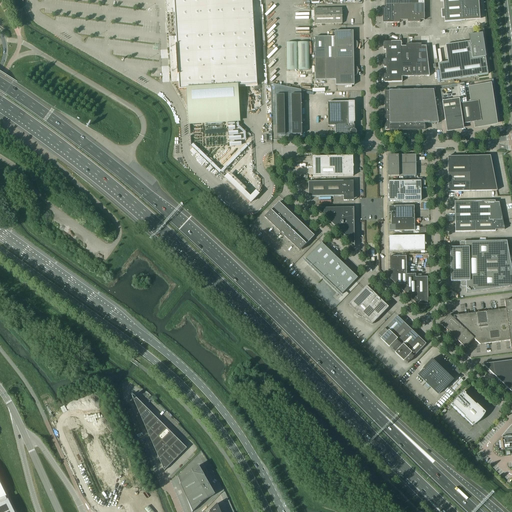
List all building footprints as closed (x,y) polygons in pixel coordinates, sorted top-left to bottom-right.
[(188,89),(189,119),(238,117),(236,86),(257,85),(252,0),(173,0),(176,48),(172,48),(173,54),(174,72),(178,71),(179,90),(188,89)] [(480,19),(478,0),(440,0),(441,2),(443,2),(444,10),(441,10),(442,18),(444,18),(445,22),(480,19)] [(403,4),(393,5),(393,23),(399,22),(399,20),(403,20),(403,4)] [(403,4),(403,20),(407,20),(407,22),(414,22),(414,4),(403,4)] [(414,4),(414,22),(420,22),(420,20),(424,20),(424,4),(418,4),(414,4)] [(382,9),(383,23),(393,23),(393,5),(384,5),(384,9),(382,9)] [(314,9),(314,24),(342,24),(342,8),(314,9)] [(335,37),(335,45),(358,45),(358,43),(357,42),(355,40),(354,40),(351,40),(351,31),(334,31),(335,37)] [(445,45),(448,62),(438,63),(441,81),(488,74),(482,33),(469,35),(470,41),(445,45)] [(315,37),(315,59),(325,58),(325,37),(315,37)] [(325,37),(325,58),(335,58),(335,48),(335,45),(335,37),(325,37)] [(386,50),(386,55),(401,54),(401,48),(401,46),(401,41),(383,42),(383,50),(386,50)] [(309,70),(309,42),(286,43),(287,70),(309,70)] [(413,44),(414,64),(416,64),(421,64),(428,64),(426,46),(421,46),(421,43),(413,44)] [(401,48),(401,54),(401,64),(411,64),(414,64),(413,44),(406,44),(406,46),(401,46),(401,48)] [(335,48),(335,58),(352,58),(351,50),(355,50),(356,49),(358,47),(358,45),(335,45),(335,48)] [(384,67),(385,67),(386,67),(401,67),(401,64),(401,54),(386,55),(386,59),(383,59),(384,67)] [(315,59),(315,80),(335,80),(336,80),(335,58),(325,58),(315,59)] [(336,80),(335,80),(335,85),(352,85),(352,76),(355,76),(356,75),(357,74),(358,72),(359,71),(358,69),(357,67),(356,66),(355,66),(352,66),(352,58),(335,58),(336,80)] [(402,77),(412,76),(411,64),(401,64),(401,67),(402,77)] [(421,64),(422,76),(429,76),(428,64),(421,64)] [(384,74),(384,82),(402,82),(402,77),(401,67),(386,67),(385,67),(386,67),(386,74),(384,74)] [(494,124),(493,118),(488,84),(470,87),(469,87),(471,102),(467,103),(460,104),(463,124),(470,123),(476,122),(476,124),(479,126),(494,124)] [(424,123),(438,123),(433,90),(384,91),(384,106),(385,106),(385,108),(384,108),(385,130),(425,130),(425,125),(424,125),(424,123)] [(292,134),(302,134),(301,94),(291,95),(292,134)] [(285,135),(284,95),(276,95),(277,135),(285,135)] [(463,124),(460,104),(459,99),(442,101),(445,120),(447,120),(448,129),(460,127),(462,127),(462,124),(463,124)] [(354,123),(355,123),(355,102),(328,102),(328,125),(335,125),(335,134),(342,134),(343,134),(346,134),(351,133),(351,132),(353,132),(354,132),(354,131),(355,130),(355,129),(355,124),(354,124),(354,123)] [(388,155),(388,166),(416,165),(416,155),(388,155)] [(312,157),(313,177),(353,176),(353,168),(353,167),(353,166),(353,165),(353,164),(353,156),(312,157)] [(447,157),(448,164),(470,164),(469,156),(447,157)] [(470,173),(470,182),(470,191),(497,191),(490,156),(469,156),(470,164),(470,173)] [(448,164),(448,173),(470,173),(470,164),(448,164)] [(388,166),(388,176),(416,176),(416,165),(388,166)] [(448,173),(448,182),(470,182),(470,173),(448,173)] [(259,194),(258,193),(256,191),(250,196),(227,174),(224,178),(250,204),(259,194)] [(353,181),(308,182),(308,197),(343,196),(344,201),(347,201),(347,200),(352,199),(352,196),(353,196),(353,181)] [(388,185),(388,191),(421,190),(421,181),(388,181),(389,185),(388,185)] [(448,192),(470,191),(470,182),(448,182),(448,192)] [(388,198),(389,198),(389,201),(421,201),(421,190),(388,191),(388,198)] [(454,202),(455,221),(503,220),(499,202),(495,202),(495,201),(454,202)] [(264,217),(299,251),(314,236),(279,202),(264,217)] [(389,206),(389,213),(391,213),(391,219),(414,218),(414,206),(389,206)] [(354,208),(316,208),(354,245),(354,247),(354,246),(354,208)] [(391,225),(389,225),(389,231),(414,231),(414,218),(391,219),(391,225)] [(455,221),(455,232),(495,231),(495,230),(504,230),(503,220),(455,221)] [(389,236),(389,251),(424,250),(424,245),(426,244),(424,241),(424,236),(389,236)] [(460,247),(450,247),(451,282),(460,281),(466,281),(466,287),(466,292),(492,289),(505,287),(508,287),(508,286),(510,286),(510,285),(511,285),(511,284),(511,271),(508,250),(507,246),(506,245),(506,244),(506,243),(505,243),(504,242),(503,242),(502,242),(501,242),(500,242),(500,241),(465,242),(465,247),(460,247)] [(305,260),(316,271),(333,254),(321,243),(308,256),(305,260)] [(333,254),(316,271),(323,277),(339,260),(333,254)] [(390,257),(390,279),(397,286),(398,284),(401,284),(402,290),(407,295),(407,293),(406,293),(406,274),(406,256),(390,257)] [(323,277),(341,295),(345,291),(358,278),(339,260),(323,277)] [(406,293),(407,293),(411,293),(411,299),(414,302),(415,300),(415,277),(415,274),(406,274),(406,293)] [(415,300),(414,302),(418,306),(418,304),(428,304),(427,277),(415,277),(415,300)] [(373,323),(388,307),(366,286),(349,304),(357,312),(355,315),(372,325),(373,323)] [(440,324),(448,331),(447,332),(452,335),(453,337),(456,342),(457,340),(465,347),(473,338),(480,344),(510,340),(511,348),(511,299),(505,301),(504,301),(506,309),(472,313),(451,316),(449,314),(440,324)] [(378,335),(381,338),(380,339),(384,343),(386,342),(404,323),(397,316),(378,335)] [(404,323),(386,342),(384,343),(389,347),(390,346),(393,349),(411,330),(404,323)] [(411,330),(393,349),(395,352),(394,353),(399,357),(400,356),(418,337),(411,330)] [(418,337),(400,356),(399,357),(403,361),(404,360),(407,363),(426,344),(418,337)] [(437,395),(439,394),(443,389),(444,390),(453,380),(432,359),(422,369),(423,369),(417,375),(437,395)] [(511,360),(495,362),(482,364),(492,373),(511,392),(511,360)] [(451,405),(472,426),(474,425),(476,424),(477,422),(479,421),(481,420),(482,418),(483,416),(484,414),(485,413),(464,392),(451,405)] [(133,400),(138,411),(144,405),(136,398),(133,400)] [(144,405),(138,411),(140,416),(147,409),(144,405)] [(147,409),(140,416),(143,421),(151,413),(147,409)] [(151,413),(143,421),(145,427),(147,425),(155,417),(151,413)] [(155,417),(147,425),(150,429),(159,421),(155,417)] [(159,421),(150,429),(154,433),(163,425),(159,421)] [(145,427),(150,438),(154,433),(150,429),(147,425),(145,427)] [(163,425),(154,433),(158,437),(167,428),(163,425)] [(167,428),(158,437),(162,441),(170,432),(167,428)] [(162,441),(166,444),(174,436),(170,432),(162,441)] [(150,438),(152,443),(158,437),(154,433),(150,438)] [(502,440),(498,440),(499,448),(503,448),(503,449),(505,449),(511,448),(511,435),(506,436),(506,437),(503,437),(502,438),(502,439),(502,440)] [(174,436),(166,444),(170,448),(173,444),(178,440),(174,436)] [(158,437),(152,443),(154,448),(162,441),(158,437)] [(173,444),(182,453),(187,448),(178,440),(173,444)] [(162,441),(154,448),(157,454),(166,444),(162,441)] [(166,444),(157,454),(159,459),(162,456),(166,452),(170,448),(166,444)] [(170,448),(178,457),(182,453),(173,444),(170,448)] [(166,452),(174,461),(178,457),(170,448),(166,452)] [(162,456),(170,464),(174,461),(166,452),(162,456)] [(164,471),(170,464),(162,456),(159,459),(164,470),(164,471)] [(215,494),(213,491),(198,466),(191,470),(192,472),(181,483),(191,511),(192,511),(203,501),(215,494)] [(220,511),(217,503),(209,511),(220,511)]
